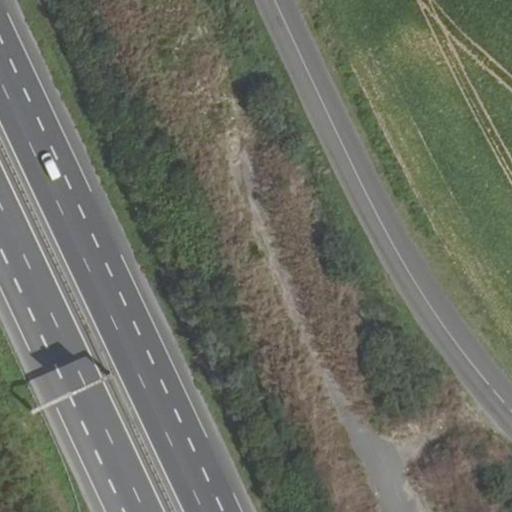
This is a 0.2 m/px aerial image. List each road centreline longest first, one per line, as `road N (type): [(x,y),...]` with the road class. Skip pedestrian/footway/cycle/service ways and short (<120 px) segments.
road 1 (unknown): [(501,395),(388,475),(162,0)]
road 2 (motorway): [(213,511),(0,58)]
road 3 (tertiary): [(273,0),(397,250),(458,348),(511,406)]
road 4 (motorway): [(0,229),(134,511)]
